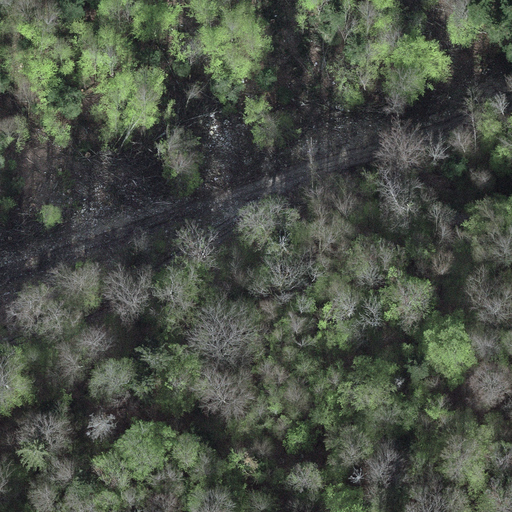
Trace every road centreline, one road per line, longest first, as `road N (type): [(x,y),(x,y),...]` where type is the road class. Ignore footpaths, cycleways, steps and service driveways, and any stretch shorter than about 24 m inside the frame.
road 1 (track): [(0,350),(93,309),(256,215),(275,180),(511,96)]
road 2 (track): [(0,272),(275,180),(303,195),(511,206)]
